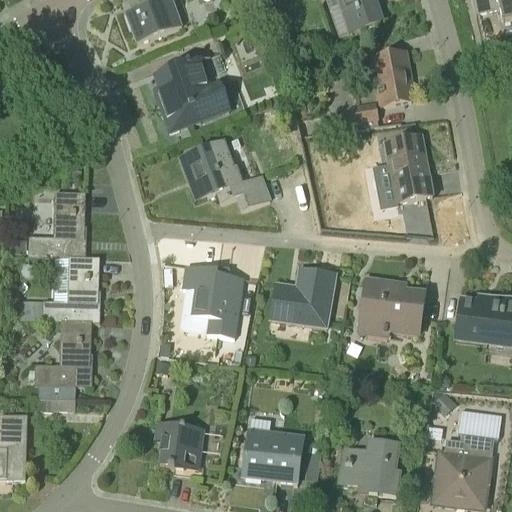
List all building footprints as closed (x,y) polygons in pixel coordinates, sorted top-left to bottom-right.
[(136,49),(182,33),(171,4),(179,1),(178,0),(148,0),(152,11),(125,21),(136,49)] [(376,0),(333,0),(337,9),(328,13),(338,40),(380,25),(371,2),(376,0)] [(511,22),(511,0),(470,0),(475,18),(499,12),(502,25),(511,22)] [(377,113),(410,107),(405,78),(408,78),(405,59),(369,66),(377,113)] [(210,89),(201,65),(154,83),(158,93),(154,95),(170,137),(230,114),(219,86),(210,89)] [(350,131),(377,127),(374,109),(347,114),(350,131)] [(396,208),(431,202),(420,142),(384,149),(396,208)] [(233,173),(224,148),(179,164),(195,206),(216,199),(219,208),(236,201),(241,215),(268,205),(260,182),(243,188),(236,172),(233,173)] [(69,174),(69,183),(81,183),(81,175),(69,174)] [(53,243),(28,243),(27,262),(69,263),(69,264),(84,264),(85,264),(84,264),(85,233),(83,233),(84,200),(54,199),(53,243)] [(26,246),(10,246),(10,258),(26,258),(26,246)] [(60,328),(90,329),(90,328),(98,328),(99,297),(97,297),(98,264),(85,264),(84,264),(69,264),(67,308),(42,307),(41,327),(60,327),(60,329),(60,328)] [(233,343),(242,285),(217,281),(217,277),(185,273),(182,295),(195,297),(191,322),(210,325),(208,339),(233,343)] [(172,291),(172,274),(164,274),(165,292),(172,291)] [(325,335),(334,281),(298,275),(296,293),(276,290),(271,327),(325,335)] [(416,343),(422,300),(392,296),(393,289),(367,286),(359,339),(388,343),(388,339),(416,343)] [(511,307),(477,302),(476,307),(461,305),(455,346),(511,353),(511,307)] [(34,374),(33,382),(33,391),(37,391),(37,405),(74,406),(75,392),(91,392),(92,361),(89,361),(90,329),(60,328),(60,329),(59,372),(34,371),(34,374)] [(246,359),(244,369),(254,370),(255,360),(246,359)] [(154,378),(163,379),(169,376),(170,367),(157,365),(154,378)] [(449,391),(449,383),(445,378),(438,377),(437,389),(449,391)] [(445,396),(432,408),(444,421),(457,409),(445,396)] [(498,444),(501,420),(461,414),(457,440),(461,440),(460,446),(446,444),(445,457),(439,456),(433,508),(463,511),(482,511),(490,463),(493,443),(498,444)] [(0,485),(24,487),(26,422),(0,421),(0,485)] [(198,477),(204,435),(157,428),(155,437),(161,438),(159,447),(162,448),(159,471),(198,477)] [(296,489),(303,442),(249,435),(242,481),(296,489)] [(396,477),(399,449),(367,445),(365,456),(344,453),(338,489),(369,493),(368,499),(396,503),(399,477),(396,477)] [(310,448),(308,457),(318,458),(320,449),(310,448)] [(321,458),(318,458),(308,457),(305,484),(318,486),(321,458)]
